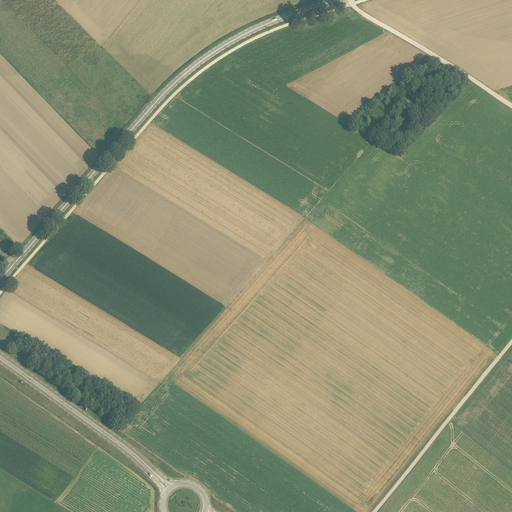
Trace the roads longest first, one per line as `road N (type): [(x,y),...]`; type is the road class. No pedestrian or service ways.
road 1 (tertiary): [(0,280),(200,60),(266,24),(338,0)]
road 2 (primary): [(174,485),(0,354)]
road 3 (track): [(511,343),(373,511)]
road 4 (primary): [(0,362),(125,452),(164,494)]
road 5 (track): [(350,0),(511,106)]
